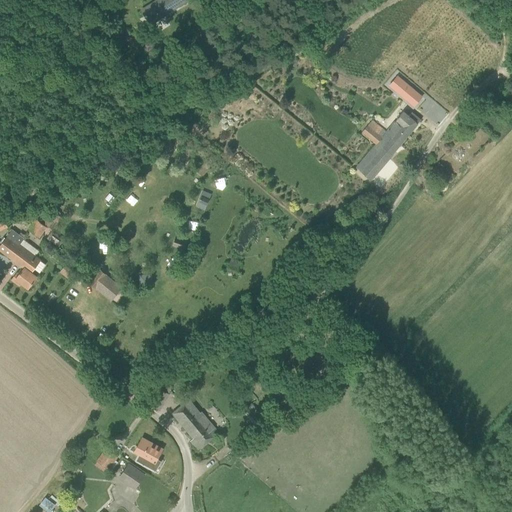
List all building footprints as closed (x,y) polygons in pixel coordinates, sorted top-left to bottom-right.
[(158,0),(142,10),(149,22),(151,24),(187,1),(186,0),(158,0)] [(390,85),(414,106),(422,97),(398,76),(390,85)] [(418,124),(421,120),(412,112),(409,116),(403,112),(386,133),(372,121),(363,132),(377,144),(356,168),(371,180),(412,132),(414,133),(419,127),(418,124)] [(171,138),(159,141),(161,150),(173,147),(171,138)] [(183,150),(180,159),(188,161),(191,153),(183,150)] [(120,165),(113,155),(104,160),(111,170),(120,165)] [(136,178),(142,167),(133,162),(127,173),(136,178)] [(204,162),(198,170),(205,174),(210,167),(204,162)] [(389,195),(407,176),(399,168),(381,187),(389,195)] [(79,174),(72,177),(77,185),(84,181),(79,174)] [(72,192),(60,183),(54,190),(67,199),(72,192)] [(207,205),(212,194),(207,192),(205,197),(202,196),(200,202),(202,203),(200,209),(205,211),(207,205)] [(49,227),(58,215),(52,210),(43,222),(49,227)] [(29,231),(40,238),(48,228),(36,218),(31,225),(33,226),(29,231)] [(25,238),(12,229),(5,239),(4,237),(0,242),(2,243),(0,245),(0,249),(24,268),(16,278),(14,277),(12,280),(20,286),(22,283),(29,288),(37,277),(31,273),(38,264),(33,260),(35,257),(20,245),(25,238)] [(49,239),(58,246),(61,241),(52,234),(49,239)] [(177,252),(187,250),(184,238),(174,240),(177,252)] [(113,241),(113,253),(124,254),(124,251),(127,251),(127,245),(125,245),(125,241),(113,241)] [(72,278),(75,274),(64,266),(61,270),(72,278)] [(122,288),(116,284),(106,275),(100,270),(90,283),(96,288),(111,301),(122,288)] [(141,276),(141,286),(151,285),(151,275),(141,276)] [(160,389),(155,387),(147,403),(159,410),(169,394),(173,387),(164,382),(160,389)] [(189,400),(173,413),(193,438),(190,441),(198,450),(218,432),(214,427),(214,428),(202,412),(200,413),(189,400)] [(259,412),(252,403),(247,406),(255,416),(259,412)] [(253,414),(247,407),(243,411),(248,417),(251,421),(254,418),(251,415),(253,414)] [(142,437),(135,452),(155,463),(162,451),(150,444),(151,442),(142,437)] [(106,448),(97,462),(109,470),(118,456),(106,448)] [(129,464),(119,478),(135,489),(145,475),(129,464)] [(47,496),(39,504),(48,511),(49,511),(56,505),(47,496)]
